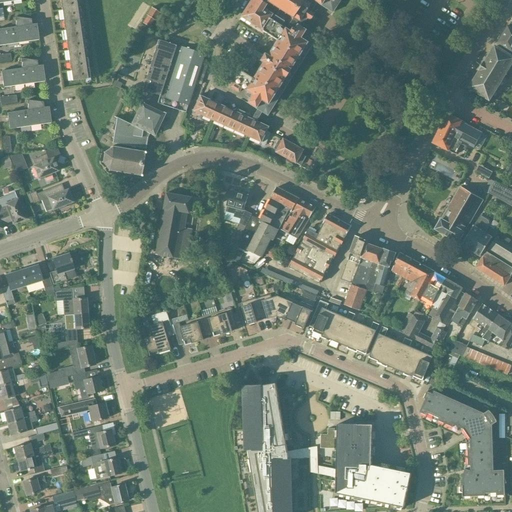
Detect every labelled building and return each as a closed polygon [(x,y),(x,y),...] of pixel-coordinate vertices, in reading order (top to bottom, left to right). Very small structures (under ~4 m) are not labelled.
[(59,0),(72,81),(90,79),(78,0),(59,0)] [(246,103),(266,116),(317,38),(300,27),(306,19),(309,21),(314,14),(311,12),(316,3),(332,13),(339,0),(250,0),(240,17),(276,40),(266,56),(263,54),(259,61),(262,63),(252,79),(236,69),(229,80),(232,83),(229,87),(238,93),(241,88),(251,95),(246,103)] [(143,23),(149,27),(154,20),(154,21),(159,13),(152,7),(146,15),(147,16),(143,23)] [(0,45),(39,40),(36,24),(31,25),(31,19),(15,17),(14,21),(16,21),(16,27),(0,29),(0,45)] [(498,43),(511,51),(511,28),(508,26),(498,43)] [(187,105),(204,54),(158,40),(142,91),(161,97),(159,104),(185,112),(187,105)] [(470,88),(489,100),(511,63),(511,57),(495,47),(470,88)] [(0,55),(0,63),(11,61),(10,54),(0,55)] [(45,81),(42,65),(38,66),(37,61),(21,59),(20,62),(22,62),(22,68),(1,71),(3,87),(45,81)] [(0,97),(0,99),(1,106),(17,104),(16,95),(0,97)] [(192,112),(260,143),(268,127),(246,117),(247,114),(237,110),(236,113),(199,96),(192,112)] [(51,123),(49,107),(44,108),(43,102),(27,100),(26,104),(28,104),(28,110),(7,113),(9,129),(51,123)] [(154,136),(164,114),(141,103),(131,125),(116,119),(111,130),(115,132),(113,143),(132,146),(131,150),(136,151),(136,147),(144,148),(143,148),(147,139),(148,139),(148,137),(149,134),(154,136)] [(433,143),(456,155),(462,142),(474,148),(482,133),(462,123),(462,122),(447,114),(433,143)] [(2,138),(3,154),(11,153),(9,137),(2,138)] [(276,150),(274,152),(295,164),(295,163),(300,166),(305,157),(300,154),(304,148),(292,141),(291,144),(282,139),(280,142),(278,140),(273,149),(276,150)] [(141,177),(142,177),(142,176),(142,175),(141,175),(144,154),(146,154),(146,153),(145,152),(144,152),(136,151),(131,150),(112,147),(104,153),(102,162),(109,171),(140,176),(141,177)] [(22,153),(10,155),(13,171),(26,169),(22,153)] [(33,166),(38,179),(44,176),(45,178),(52,176),(51,174),(58,171),(53,158),(49,160),(46,154),(32,160),(34,166),(33,166)] [(493,186),(489,193),(511,206),(511,190),(509,189),(495,182),(493,186)] [(48,198),(53,210),(59,208),(59,210),(66,207),(65,205),(72,202),(68,190),(64,191),(61,184),(36,194),(35,191),(29,194),(33,204),(48,198)] [(299,199),(277,187),(261,219),(252,215),(246,226),(245,227),(236,245),(261,257),(262,257),(262,256),(270,239),(273,240),(278,230),(279,230),(288,215),(289,216),(299,199)] [(435,229),(458,243),(483,200),(460,187),(435,229)] [(227,205),(226,211),(235,214),(234,217),(241,219),(240,223),(246,226),(252,215),(252,214),(243,210),(247,195),(239,193),(240,191),(232,189),(232,191),(231,191),(227,205)] [(14,192),(0,197),(0,208),(0,209),(6,223),(12,221),(13,224),(25,219),(22,212),(25,211),(22,205),(20,205),(17,199),(14,192)] [(190,199),(165,194),(162,209),(163,210),(155,255),(178,259),(186,214),(188,214),(190,199)] [(299,199),(289,216),(291,216),(287,223),(286,222),(281,230),(290,235),(309,204),(299,199)] [(316,208),(309,204),(290,235),(297,238),(316,208)] [(351,227),(328,214),(323,224),(324,224),(318,235),(309,230),(302,242),(303,243),(290,268),(320,283),(333,259),(334,259),(351,227)] [(473,252),(480,257),(494,236),(486,231),(491,224),(490,219),(482,214),(462,245),(469,250),(473,252)] [(484,256),(476,268),(505,286),(510,278),(511,279),(511,248),(507,246),(511,240),(506,237),(503,243),(498,240),(499,238),(497,236),(496,239),(495,238),(484,256)] [(344,305),(360,311),(367,291),(373,293),(377,283),(383,285),(392,261),(393,261),(396,253),(395,253),(395,252),(387,249),(386,249),(368,243),(368,241),(356,237),(347,260),(348,260),(341,280),(352,284),(344,305)] [(264,255),(275,260),(279,251),(269,245),(264,255)] [(404,277),(413,260),(400,252),(392,270),(401,275),(395,285),(399,287),(404,278),(404,277)] [(49,273),(53,285),(67,281),(64,272),(73,269),(73,268),(79,267),(76,257),(70,259),(69,255),(52,260),(56,271),(49,273)] [(420,301),(421,299),(435,273),(435,272),(413,260),(404,277),(404,278),(405,277),(412,281),(405,293),(420,301)] [(22,271),(26,286),(42,282),(46,296),(54,293),(54,292),(53,288),(52,288),(48,274),(40,276),(37,266),(22,271)] [(6,302),(7,306),(14,304),(13,300),(10,291),(26,286),(22,271),(5,276),(8,287),(1,289),(5,302),(6,302)] [(456,299),(462,288),(435,273),(421,299),(435,306),(430,316),(435,318),(448,294),(456,299)] [(64,316),(87,314),(86,299),(73,300),(73,288),(54,293),(55,302),(63,301),(64,316)] [(477,300),(466,293),(452,319),(456,322),(455,324),(462,328),(477,300)] [(268,320),(277,317),(278,296),(272,298),(270,295),(256,299),(262,319),(267,318),(268,320)] [(286,319),(291,321),(299,301),(285,295),(284,299),(278,296),(277,317),(285,321),(286,319)] [(257,321),(262,319),(256,299),(241,303),(248,326),(257,323),(257,321)] [(295,325),(304,329),(313,307),(299,301),(291,321),(296,323),(295,325)] [(357,351),(366,355),(379,325),(373,322),(371,328),(352,321),(355,315),(349,312),(347,318),(326,309),(329,304),(320,301),(309,327),(314,328),(312,332),(321,336),(320,337),(330,342),(331,340),(347,347),(347,349),(357,353),(357,351)] [(477,336),(482,338),(498,315),(482,304),(473,319),(479,323),(476,327),(481,330),(477,336)] [(232,308),(217,312),(224,335),(233,332),(232,330),(238,328),(232,308)] [(159,354),(171,350),(165,328),(171,326),(167,312),(167,311),(152,316),(155,325),(151,326),(154,336),(145,339),(148,352),(158,349),(159,354)] [(217,312),(203,317),(209,337),(214,336),(214,337),(224,335),(217,312)] [(405,334),(414,316),(409,313),(399,331),(405,334)] [(65,325),(66,347),(76,344),(75,330),(88,329),(87,314),(64,316),(74,315),(75,324),(65,325)] [(500,346),(507,349),(511,342),(511,329),(511,328),(511,323),(498,315),(482,338),(500,346)] [(447,333),(437,327),(431,338),(420,333),(425,321),(414,316),(405,334),(438,351),(447,333)] [(203,317),(188,321),(195,343),(204,340),(204,339),(209,337),(203,317)] [(174,325),(180,346),(185,344),(186,346),(195,343),(188,321),(174,325)] [(0,331),(0,346),(9,344),(5,330),(14,328),(13,322),(0,324),(0,326),(1,331),(0,331)] [(414,377),(423,381),(433,357),(435,353),(429,350),(427,354),(410,347),(412,341),(405,338),(402,344),(385,336),(388,329),(382,327),(369,358),(377,362),(377,363),(387,368),(387,366),(404,373),(403,375),(413,379),(414,377)] [(455,354),(461,356),(467,346),(455,341),(449,351),(455,354)] [(0,346),(0,366),(0,367),(11,364),(20,361),(18,353),(12,355),(10,349),(15,348),(13,343),(9,344),(0,346)] [(95,365),(92,352),(91,346),(77,349),(78,357),(73,358),(74,366),(80,364),(81,368),(95,365)] [(461,356),(467,359),(471,349),(467,347),(468,346),(467,346),(461,356)] [(467,359),(472,361),(476,351),(471,349),(467,359)] [(472,361),(477,363),(481,353),(476,351),(472,361)] [(477,363),(482,365),(486,355),(481,353),(477,363)] [(487,367),(491,357),(486,355),(482,365),(487,367)] [(487,367),(492,369),(496,360),(491,357),(487,367)] [(497,371),(501,362),(496,360),(492,369),(497,371)] [(20,361),(11,364),(12,369),(22,367),(20,361)] [(497,371),(503,373),(506,364),(501,362),(497,371)] [(503,373),(507,375),(511,366),(506,364),(503,373)] [(73,375),(71,368),(58,372),(60,379),(73,375)] [(0,372),(0,386),(29,378),(28,374),(25,375),(24,374),(9,378),(7,371),(0,372)] [(85,373),(72,376),(75,390),(83,388),(85,395),(102,392),(98,377),(86,380),(85,373)] [(44,374),(33,378),(34,384),(37,383),(42,382),(46,381),(44,374)] [(429,383),(438,388),(442,381),(433,376),(429,383)] [(0,386),(0,397),(1,401),(19,396),(17,387),(31,383),(29,378),(0,386)] [(292,511),(291,459),(299,458),(298,449),(288,451),(276,384),(262,386),(262,385),(244,386),(246,451),(249,451),(259,511),(292,511)] [(463,487),(463,497),(485,496),(485,493),(497,493),(497,496),(505,495),(504,470),(490,471),(489,430),(488,428),(492,425),(496,432),(499,431),(499,430),(498,425),(497,422),(494,416),(489,410),(487,408),(482,405),(482,406),(479,407),(484,414),(480,416),(479,415),(427,392),(424,398),(426,399),(420,412),(428,416),(429,413),(439,418),(438,421),(453,427),(454,425),(459,427),(457,430),(459,431),(461,431),(462,430),(464,429),(467,434),(470,438),(468,439),(467,441),(467,442),(467,444),(470,444),(470,449),(468,449),(468,465),(471,465),(471,471),(465,469),(464,473),(461,486),(463,487)] [(90,410),(93,422),(108,419),(104,404),(96,406),(95,399),(58,407),(61,418),(90,410)] [(4,412),(7,424),(48,413),(35,416),(34,411),(22,414),(20,408),(4,412)] [(7,424),(11,436),(27,432),(25,424),(36,421),(37,423),(42,422),(41,420),(49,418),(48,413),(7,424)] [(56,423),(35,429),(37,435),(58,429),(56,423)] [(373,425),(338,424),(337,470),(333,469),(332,477),(337,478),(336,494),(404,508),(411,473),(378,467),(372,465),(373,425)] [(89,436),(92,451),(99,449),(115,446),(111,430),(103,432),(101,426),(84,430),(85,437),(89,436)] [(321,435),(321,448),(334,448),(334,429),(328,429),(328,435),(321,435)] [(31,438),(32,443),(45,440),(43,434),(31,438)] [(44,447),(32,451),(30,443),(14,448),(17,460),(45,452),(44,447)] [(313,446),(298,449),(299,458),(310,457),(310,472),(314,473),(332,477),(333,469),(318,466),(317,446),(313,446)] [(17,460),(20,472),(36,468),(34,460),(52,455),(51,451),(45,452),(17,460)] [(121,473),(118,457),(104,461),(103,454),(81,459),(83,467),(93,465),(94,469),(97,468),(99,473),(97,474),(97,475),(99,475),(100,478),(121,473)] [(50,471),(52,477),(69,472),(67,466),(50,471)] [(23,483),(27,496),(40,493),(38,485),(46,483),(44,477),(36,479),(23,483)] [(74,491),(76,501),(100,495),(97,485),(74,491)] [(113,496),(115,504),(128,501),(124,485),(111,488),(112,489),(104,491),(106,498),(113,496)] [(31,511),(57,511),(60,511),(59,506),(76,502),(73,491),(52,497),(54,505),(43,508),(31,511)]
